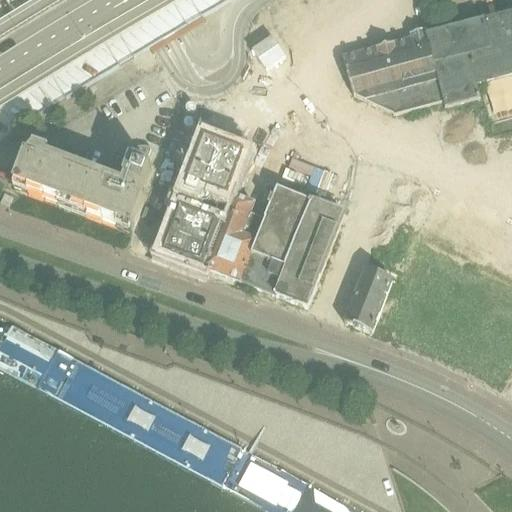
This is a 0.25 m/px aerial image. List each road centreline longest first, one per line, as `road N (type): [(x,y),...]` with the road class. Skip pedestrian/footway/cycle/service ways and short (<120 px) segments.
road 1 (tertiary): [(0,255),(266,346),(369,368)]
road 2 (tertiary): [(369,368),(137,278)]
road 3 (residential): [(137,278),(194,121)]
road 4 (tertiary): [(511,442),(369,368)]
road 5 (tertiary): [(137,278),(0,230)]
road 6 (primary): [(0,67),(115,0)]
